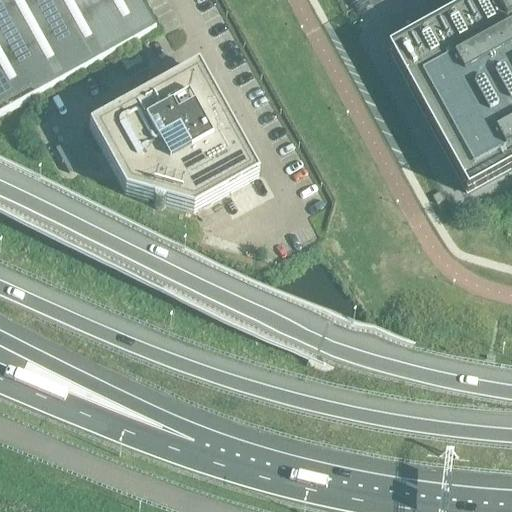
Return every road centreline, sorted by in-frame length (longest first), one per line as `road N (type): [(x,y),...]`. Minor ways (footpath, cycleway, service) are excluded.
road 1 (motorway): [(511,394),(323,349),(0,203)]
road 2 (motorway): [(511,436),(387,422),(221,381),(0,287)]
road 3 (motorway): [(437,511),(304,489),(189,453)]
road 4 (motorway): [(0,429),(214,511)]
road 5 (motorway): [(189,453),(0,339)]
road 6 (motorway): [(189,453),(0,380)]
